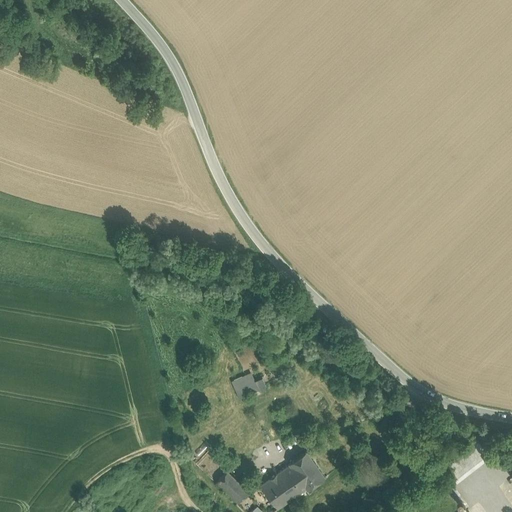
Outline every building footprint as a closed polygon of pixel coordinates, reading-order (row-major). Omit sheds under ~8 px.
[(255,380),(236,389),(240,397),(259,389),(255,380)] [(477,437),(438,467),(449,481),(488,451),(477,437)] [(325,476),(307,450),(289,463),(290,464),(284,467),(301,491),(306,488),(307,489),(325,476)] [(284,467),(249,492),(240,483),(228,495),(245,511),(271,511),(301,491),(284,467)] [(227,471),(216,483),(222,489),(234,477),(227,471)] [(234,477),(222,489),(228,495),(240,483),(234,477)]
